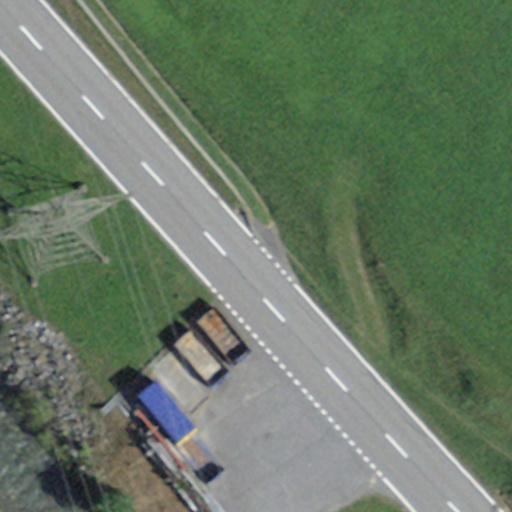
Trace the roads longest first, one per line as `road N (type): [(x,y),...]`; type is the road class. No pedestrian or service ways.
road 1 (primary): [(462,511),(0,2)]
road 2 (track): [(270,235),(251,195),(93,0)]
road 3 (track): [(362,409),(270,511)]
